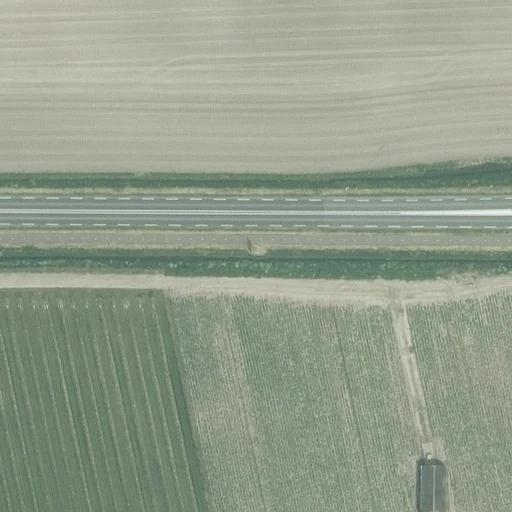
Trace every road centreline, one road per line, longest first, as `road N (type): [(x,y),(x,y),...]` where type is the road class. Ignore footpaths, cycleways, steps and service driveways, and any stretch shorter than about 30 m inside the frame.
road 1 (unclassified): [(0,284),(385,288)]
road 2 (primary): [(0,212),(384,214)]
road 3 (track): [(430,463),(385,288)]
road 4 (primary): [(511,205),(384,214)]
road 5 (primary): [(384,214),(511,221)]
